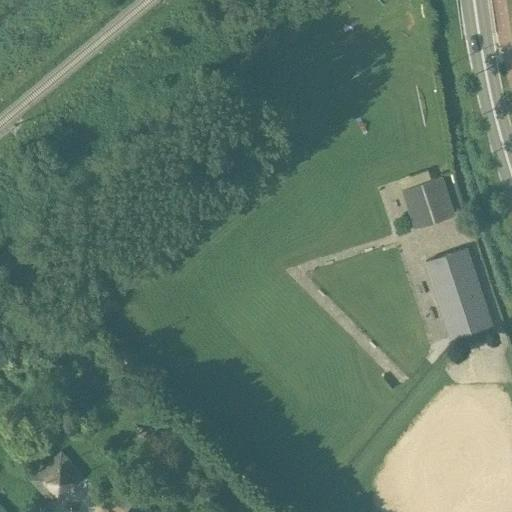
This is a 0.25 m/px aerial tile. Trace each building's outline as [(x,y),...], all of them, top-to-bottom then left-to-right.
[(402,188),(415,227),(454,214),(441,175),(431,179),(430,179),(411,186),(402,188)] [(451,339),(491,325),(466,247),(425,261),(451,339)] [(21,378),(27,374),(28,374),(35,368),(23,356),(17,362),(16,360),(9,366),(21,378)] [(49,501),(81,472),(61,450),(28,479),(49,501)] [(151,511),(139,498),(126,510),(127,511),(151,511)]
